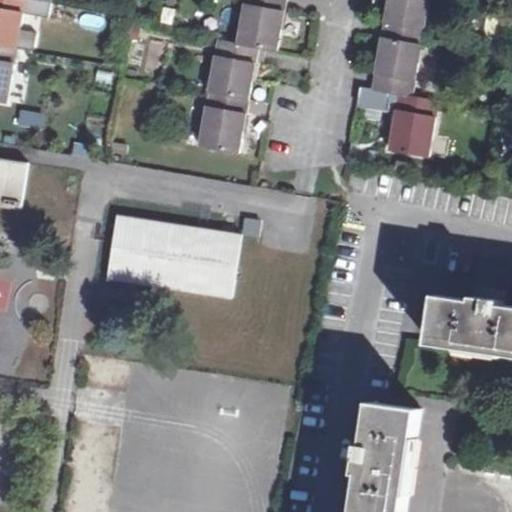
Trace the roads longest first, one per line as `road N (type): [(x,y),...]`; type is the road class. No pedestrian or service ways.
road 1 (track): [(294,208),(96,176),(47,511)]
road 2 (residential): [(334,511),(386,214),(511,241)]
road 3 (residential): [(346,0),(320,148)]
